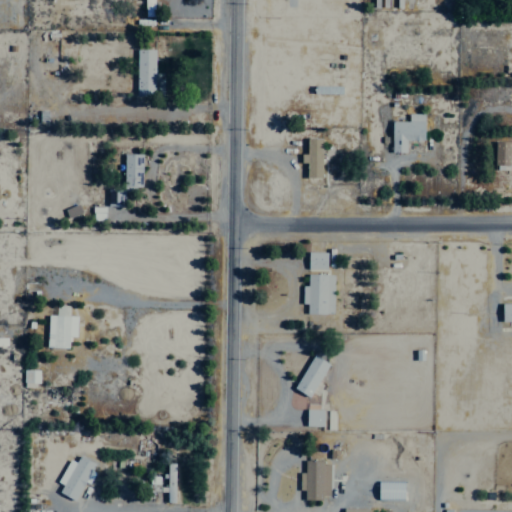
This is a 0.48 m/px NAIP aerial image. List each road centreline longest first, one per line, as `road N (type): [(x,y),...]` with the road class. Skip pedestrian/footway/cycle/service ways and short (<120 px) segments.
road 1 (tertiary): [(227,511),(233,0)]
road 2 (residential): [(231,222),(511,222)]
